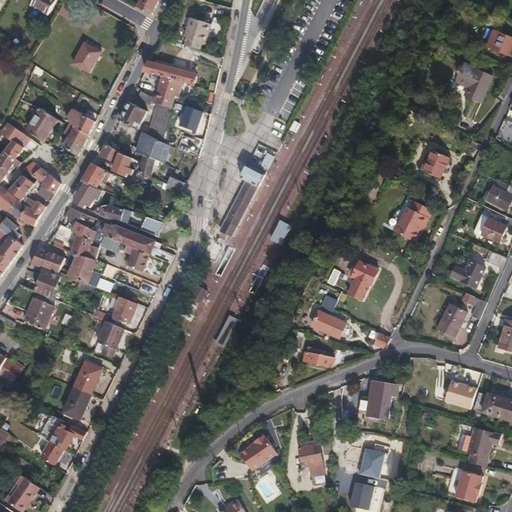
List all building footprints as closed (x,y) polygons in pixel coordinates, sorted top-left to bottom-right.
[(47,15),(55,0),(34,0),(31,5),(47,15)] [(139,0),(137,6),(151,14),(158,0),(139,0)] [(511,9),(511,0),(491,0),(491,1),(511,9)] [(68,19),(73,10),(62,4),(57,13),(68,19)] [(203,42),(210,22),(190,15),(183,34),(186,36),(183,43),(198,48),(201,41),(203,42)] [(510,55),(511,50),(511,37),(497,32),(490,47),(510,55)] [(88,74),(101,53),(84,43),(72,64),(88,74)] [(150,61),(144,71),(162,76),(180,81),(193,84),(195,73),(150,61)] [(479,104),(491,77),(463,64),(455,82),(468,88),(464,97),(479,104)] [(172,97),(175,98),(180,81),(162,76),(156,98),(155,103),(168,106),(169,106),(171,102),(172,97)] [(141,120),(146,111),(128,102),(119,120),(136,129),(141,120)] [(149,125),(147,135),(146,136),(157,140),(168,106),(155,103),(149,125)] [(57,120),(45,111),(41,108),(27,130),(43,141),(57,120)] [(95,121),(85,115),(78,127),(89,134),(95,121)] [(136,129),(145,134),(147,135),(149,125),(141,120),(136,129)] [(1,134),(13,142),(4,152),(16,159),(30,138),(8,123),(1,133),(1,134)] [(83,145),(89,134),(78,127),(75,126),(70,136),(83,145)] [(144,135),(136,152),(143,155),(154,159),(163,163),(169,145),(157,140),(146,136),(144,135)] [(77,156),(83,145),(70,136),(62,146),(77,156)] [(115,163),(116,161),(120,152),(106,144),(99,156),(115,163)] [(439,179),(449,158),(433,151),(424,172),(439,179)] [(17,167),(21,162),(16,159),(4,152),(0,158),(0,165),(7,171),(13,164),(17,167)] [(129,168),(133,158),(120,152),(116,161),(129,168)] [(139,173),(150,178),(154,159),(143,155),(141,162),(139,173)] [(34,175),(44,182),(43,184),(55,192),(61,182),(32,161),(23,168),(26,171),(32,177),(34,175)] [(132,171),(133,170),(129,168),(116,161),(115,163),(111,170),(124,176),(127,172),(131,174),(132,171)] [(92,163),(81,180),(84,182),(91,186),(96,188),(106,171),(94,165),(92,163)] [(243,179),(248,181),(242,191),(238,200),(233,210),(221,233),(234,240),(241,227),(242,225),(243,223),(246,217),(251,207),(256,198),(267,175),(250,166),(243,179)] [(29,189),(34,183),(23,175),(10,190),(22,199),(29,189)] [(184,182),(174,177),(171,176),(166,185),(180,190),(184,182)] [(96,188),(91,186),(84,182),(72,201),(83,208),(84,207),(89,198),(95,201),(102,190),(96,188)] [(511,195),(508,193),(510,188),(498,182),(496,187),(494,186),(487,200),(508,211),(511,203),(511,195)] [(37,193),(50,201),(55,192),(43,184),(37,193)] [(8,191),(1,186),(0,187),(0,204),(1,206),(9,211),(17,198),(8,191)] [(36,202),(28,197),(24,203),(27,206),(32,209),(36,202)] [(17,198),(9,211),(19,218),(27,206),(24,203),(17,198)] [(45,206),(37,200),(36,202),(32,209),(27,206),(19,218),(34,225),(45,206)] [(424,227),(432,210),(414,201),(410,209),(406,208),(394,233),(414,242),(419,231),(421,226),(424,227)] [(120,220),(124,209),(108,205),(103,206),(101,215),(120,220)] [(65,214),(77,221),(81,223),(86,215),(70,206),(65,214)] [(483,235),(490,219),(482,216),(475,232),(483,235)] [(6,218),(4,220),(0,225),(0,228),(10,237),(11,236),(16,240),(20,235),(15,231),(17,228),(6,218)] [(136,227),(138,222),(128,218),(125,222),(136,227)] [(500,243),(507,226),(490,218),(490,219),(483,235),(482,236),(500,243)] [(84,256),(95,230),(81,223),(77,221),(72,230),(76,232),(70,253),(84,256)] [(102,234),(134,248),(149,254),(149,253),(169,262),(174,253),(159,246),(161,243),(156,241),(141,235),(108,222),(102,234)] [(282,222),(272,241),(283,246),(293,227),(282,222)] [(11,262),(23,245),(16,240),(11,236),(10,237),(6,242),(3,240),(0,243),(0,253),(11,262)] [(502,269),(507,258),(478,246),(477,248),(480,250),(479,251),(489,255),(487,261),(501,267),(502,269)] [(38,272),(39,269),(43,271),(44,269),(45,267),(58,272),(65,257),(43,249),(40,248),(26,269),(34,272),(35,271),(38,272)] [(126,264),(141,270),(149,254),(134,248),(126,264)] [(11,262),(0,253),(0,271),(3,274),(11,262)] [(73,261),(72,265),(91,270),(96,259),(84,256),(70,253),(69,253),(67,259),(73,261)] [(478,265),(478,264),(470,261),(466,271),(455,267),(452,276),(477,287),(485,268),(478,265)] [(363,302),(379,271),(360,262),(357,267),(354,266),(350,275),(353,276),(345,292),(363,302)] [(72,265),(67,275),(79,280),(86,282),(91,270),(72,265)] [(329,286),(336,271),(329,268),(322,283),(329,286)] [(59,276),(44,269),(43,271),(37,284),(23,278),(19,284),(51,297),(59,276)] [(91,292),(94,286),(86,282),(79,280),(76,287),(91,292)] [(192,299),(202,304),(208,291),(198,287),(192,299)] [(483,312),(487,302),(469,294),(466,302),(480,307),(479,311),(483,312)] [(128,322),(137,302),(121,296),(112,315),(128,322)] [(42,328),(52,305),(32,297),(22,320),(42,328)] [(459,329),(467,312),(450,304),(437,331),(451,337),(455,328),(459,329)] [(339,338),(345,323),(329,316),(322,330),(339,338)] [(238,321),(230,317),(216,345),(224,349),(238,321)] [(511,352),(511,321),(507,320),(498,349),(511,352)] [(111,357),(123,329),(105,321),(96,341),(103,344),(100,352),(111,357)] [(451,337),(454,339),(459,329),(455,328),(451,337)] [(301,348),(305,334),(297,332),(292,346),(301,348)] [(388,343),(391,338),(378,332),(373,343),(386,348),(388,343)] [(315,353),(316,349),(308,347),(304,362),(332,368),(334,358),(315,353)] [(0,374),(11,382),(21,368),(0,354),(0,374)] [(90,393),(101,368),(85,361),(74,385),(90,393)] [(399,386),(373,381),(371,391),(390,395),(396,396),(397,396),(399,386)] [(440,410),(446,384),(434,381),(428,404),(432,405),(431,408),(440,410)] [(475,395),(477,389),(452,381),(445,402),(470,410),(475,395)] [(78,418),(90,394),(74,387),(62,411),(78,418)] [(10,394),(0,390),(0,396),(1,397),(7,399),(10,394)] [(385,419),(390,395),(371,391),(369,398),(361,396),(357,414),(385,419)] [(511,422),(511,401),(488,393),(487,396),(478,393),(473,410),(511,422)] [(322,422),(322,413),(308,413),(308,421),(322,422)] [(384,423),(385,419),(357,414),(356,418),(384,423)] [(61,420),(50,441),(63,449),(65,450),(74,434),(83,438),(86,432),(61,420)] [(9,435),(9,434),(0,428),(0,427),(0,445),(1,444),(9,435)] [(498,446),(500,435),(474,428),(466,454),(469,455),(466,463),(483,467),(490,444),(498,446)] [(256,440),(257,442),(247,449),(247,455),(247,459),(255,470),(280,453),(268,435),(267,436),(265,434),(256,440)] [(317,468),(317,464),(322,463),(319,444),(314,445),(314,442),(310,443),(310,445),(299,447),(303,467),(310,466),(311,470),(317,468)] [(384,453),(365,448),(359,474),(378,479),(384,453)] [(64,467),(72,454),(65,450),(63,449),(55,461),(64,467)] [(312,475),(324,473),(322,463),(317,464),(317,468),(311,470),(312,475)] [(478,486),(481,478),(461,473),(454,498),(474,503),(476,496),(477,496),(480,486),(478,486)] [(17,482),(20,484),(17,488),(26,494),(32,498),(35,493),(34,493),(39,485),(22,474),(17,482)] [(26,494),(17,488),(12,496),(21,502),(26,494)] [(362,509),(365,497),(353,493),(350,505),(362,509)] [(26,494),(21,502),(12,496),(8,502),(23,511),(32,498),(26,494)] [(245,511),(238,499),(229,504),(231,507),(222,511),(245,511)]
